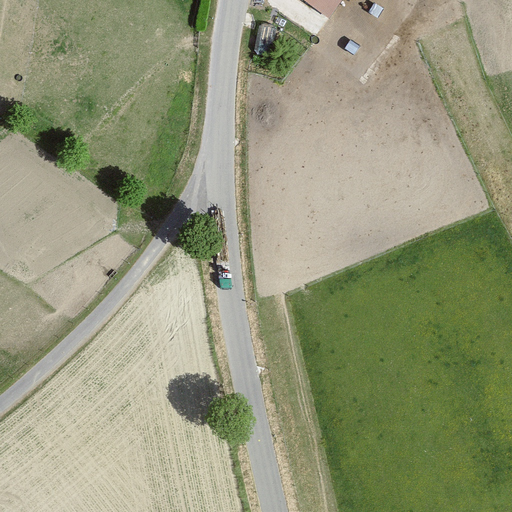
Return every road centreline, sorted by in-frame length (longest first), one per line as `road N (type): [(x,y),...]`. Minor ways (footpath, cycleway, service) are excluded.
road 1 (tertiary): [(276,511),(231,306),(217,156),(224,0)]
road 2 (track): [(0,390),(133,271),(217,156)]
